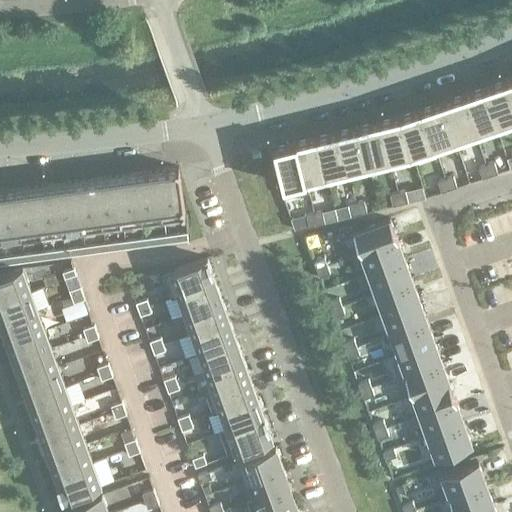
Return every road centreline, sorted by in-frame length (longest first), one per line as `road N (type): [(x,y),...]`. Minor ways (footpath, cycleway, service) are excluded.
road 1 (residential): [(341,511),(202,128)]
road 2 (residential): [(202,128),(511,45)]
road 3 (residential): [(458,199),(443,214),(441,236),(511,425)]
road 4 (residential): [(0,146),(202,128)]
road 5 (residential): [(202,128),(162,0)]
